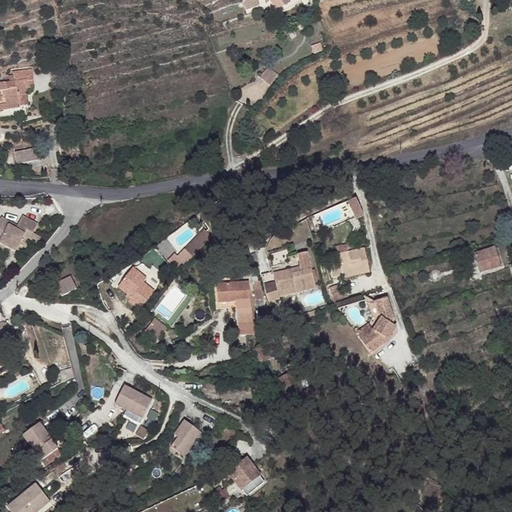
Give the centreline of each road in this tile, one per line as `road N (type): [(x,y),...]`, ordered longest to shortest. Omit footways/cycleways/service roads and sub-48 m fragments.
road 1 (tertiary): [(73,189),(388,163),(511,134)]
road 2 (unknown): [(213,177),(243,142),(489,29)]
road 3 (unknown): [(365,165),(448,343)]
road 4 (residential): [(73,189),(60,226),(6,294)]
